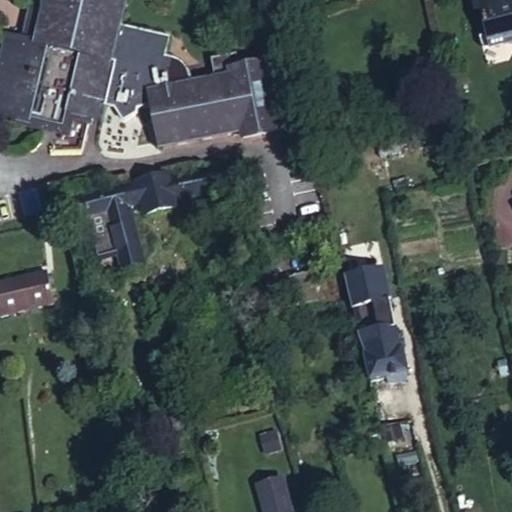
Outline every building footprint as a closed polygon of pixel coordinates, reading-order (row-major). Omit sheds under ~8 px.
[(101,121),(105,106),(114,108),(124,123),(137,114),(137,111),(151,108),(159,149),(160,149),(160,146),(176,142),(177,145),(187,143),(186,140),(202,137),(202,140),(212,138),(211,135),(226,132),(227,135),(236,133),(236,130),(241,129),(243,138),(278,131),(265,65),(230,72),(231,77),(192,85),(189,74),(187,69),(184,64),(179,61),(165,58),(165,57),(171,38),(119,26),(125,0),(46,0),(44,13),(33,10),(30,21),(26,41),(7,36),(0,64),(0,115),(43,126),(43,124),(65,129),(68,113),(101,121)] [(504,41),(506,46),(511,44),(511,0),(472,0),(476,13),(481,12),(490,45),(504,41)] [(222,167),(179,176),(185,200),(227,189),(222,167)] [(145,263),(124,186),(67,201),(72,224),(81,221),(84,231),(90,229),(99,258),(117,253),(122,269),(145,263)] [(264,314),(318,301),(311,272),(257,285),(264,314)] [(0,316),(54,304),(47,274),(0,284),(0,316)] [(357,309),(380,304),(376,286),(353,291),(357,309)] [(371,381),(408,373),(403,349),(401,349),(396,325),(362,332),(368,356),(366,357),(371,381)] [(198,428),(189,382),(166,386),(175,432),(198,428)] [(291,511),(282,481),(258,487),(264,511),(291,511)]
